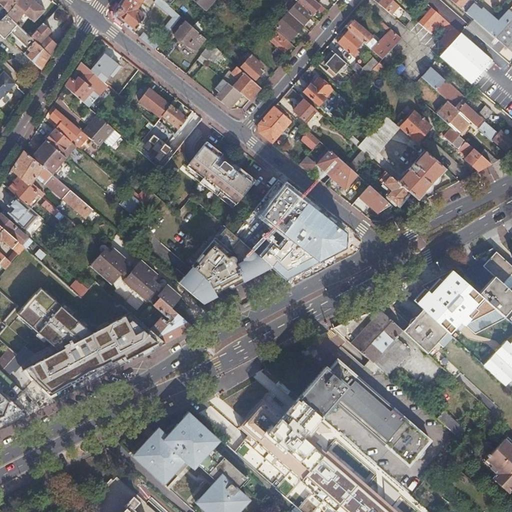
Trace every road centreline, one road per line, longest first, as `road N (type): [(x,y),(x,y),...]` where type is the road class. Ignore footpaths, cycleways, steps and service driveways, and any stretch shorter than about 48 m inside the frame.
road 1 (primary): [(0,478),(406,265)]
road 2 (primary): [(384,248),(0,458)]
road 3 (secondary): [(237,132),(90,15)]
road 4 (secondary): [(384,248),(237,132)]
road 5 (residential): [(355,0),(237,132)]
road 6 (residential): [(90,15),(0,158)]
road 7 (primary): [(511,180),(384,248)]
road 8 (primary): [(406,265),(511,208)]
